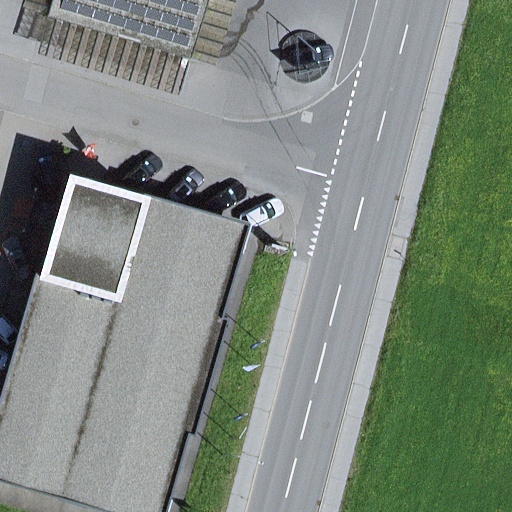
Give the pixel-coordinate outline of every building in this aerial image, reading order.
[(20,0),(17,10),(44,18),(49,0),(20,0)] [(49,0),(44,18),(188,60),(206,0),(49,0)] [(177,99),(188,60),(44,18),(33,56),(177,99)] [(195,377),(195,374),(183,370),(190,348),(205,339),(236,231),(65,179),(57,208),(51,228),(0,413),(0,476),(124,511),(155,511),(185,411),(176,396),(182,373),(195,377)] [(57,208),(38,202),(32,223),(51,228),(57,208)] [(183,370),(195,374),(205,339),(190,348),(183,370)] [(176,396),(185,411),(195,377),(182,373),(176,396)]
